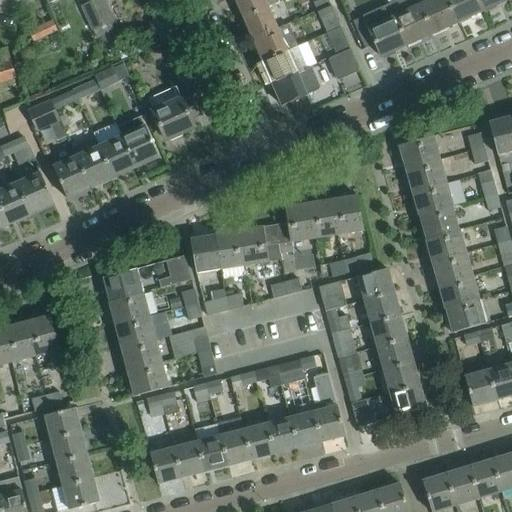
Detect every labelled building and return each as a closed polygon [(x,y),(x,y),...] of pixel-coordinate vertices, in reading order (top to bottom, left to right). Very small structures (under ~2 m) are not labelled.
[(93,0),(83,4),(98,38),(114,31),(110,22),(113,21),(103,0),(93,0)] [(278,2),(277,0),(234,0),(242,17),(266,7),(278,2)] [(328,0),(321,0),(313,4),(316,11),(330,5),(328,0)] [(457,22),(446,0),(428,0),(418,5),(431,34),(432,34),(431,31),(443,26),(444,28),(457,22)] [(482,11),(477,0),(446,0),(457,22),(456,20),(468,14),(469,17),(482,11)] [(506,0),(477,0),(482,11),(483,11),(482,8),(494,3),(495,5),(506,0)] [(334,12),(330,5),(316,11),(319,19),(334,12)] [(431,34),(418,5),(393,16),(406,45),(407,45),(406,43),(418,37),(419,40),(431,34)] [(276,28),(266,7),(242,17),(252,39),(276,28)] [(178,33),(169,13),(149,22),(158,42),(178,33)] [(406,45),(393,16),(367,28),(362,17),(353,21),(364,48),(374,44),(380,57),(381,57),(380,54),(392,49),(393,51),(406,45)] [(29,33),(34,42),(56,31),(52,22),(29,33)] [(287,24),(276,28),(252,39),(261,61),(297,46),(287,24)] [(332,47),(335,54),(338,54),(349,49),(345,41),(340,28),(327,34),(332,47)] [(187,40),(191,49),(200,45),(196,36),(187,40)] [(306,68),(297,46),(261,61),(271,83),(295,72),(296,73),(306,68)] [(0,50),(0,82),(16,77),(8,49),(0,50)] [(125,49),(119,52),(122,58),(128,56),(125,49)] [(359,71),(349,49),(338,54),(348,76),(359,71)] [(174,62),(186,91),(199,85),(189,64),(192,63),(188,55),(174,62)] [(125,66),(113,72),(117,81),(129,76),(125,66)] [(305,95),(296,73),(295,72),(271,83),(281,106),(305,95)] [(77,100),(100,89),(96,79),(73,90),(77,100)] [(54,110),(77,100),(73,90),(50,100),(54,110)] [(152,111),(164,139),(168,138),(169,141),(181,135),(180,132),(193,126),(187,112),(194,109),(189,95),(181,99),(181,98),(152,111)] [(57,114),(54,110),(50,100),(27,110),(33,125),(57,114)] [(511,151),(511,116),(488,122),(497,156),(511,151)] [(140,117),(117,127),(121,135),(135,166),(142,163),(143,164),(158,157),(144,125),(140,117)] [(466,137),(470,151),(483,147),(479,134),(466,137)] [(135,166),(121,135),(99,146),(98,146),(112,176),(119,173),(120,174),(136,167),(135,166)] [(23,136),(0,146),(4,156),(12,153),(18,165),(33,158),(28,146),(27,146),(23,136)] [(432,136),(415,141),(398,146),(405,169),(439,160),(432,136)] [(98,146),(99,146),(95,137),(71,148),(75,156),(76,156),(89,186),(97,183),(97,185),(113,178),(112,176),(98,146)] [(4,157),(4,156),(0,146),(0,163),(1,162),(5,170),(9,168),(4,157)] [(487,161),(483,147),(470,151),(474,164),(487,161)] [(90,188),(89,186),(76,156),(75,156),(52,167),(66,199),(75,195),(90,188)] [(445,183),(439,160),(405,169),(411,193),(445,183)] [(39,172),(16,182),(30,213),(37,210),(38,211),(53,204),(39,172)] [(480,184),(483,197),(496,194),(492,180),(480,184)] [(30,213),(16,182),(0,189),(0,206),(7,223),(14,220),(15,221),(31,214),(30,213)] [(452,206),(445,183),(411,193),(418,216),(452,206)] [(500,207),(496,194),(483,197),(487,211),(500,207)] [(357,196),(332,200),(338,235),(362,231),(357,196)] [(338,235),(332,200),(308,204),(314,239),(338,235)] [(314,239),(308,204),(284,207),(286,223),(274,225),(277,245),(278,244),(279,254),(293,252),(292,242),(314,239)] [(458,230),(452,206),(418,216),(425,239),(458,230)] [(277,245),(274,225),(238,231),(243,266),(268,262),(266,247),(277,245)] [(493,231),(497,244),(509,240),(506,227),(493,231)] [(465,253),(458,230),(425,239),(431,263),(465,253)] [(243,266),(238,231),(214,235),(219,270),(243,266)] [(219,270),(214,235),(190,239),(195,274),(219,270)] [(511,254),(511,249),(509,240),(497,244),(501,258),(511,254)] [(472,276),(465,253),(431,263),(438,286),(472,276)] [(164,261),(170,285),(190,279),(184,256),(164,261)] [(356,257),(342,260),(346,274),(359,270),(356,257)] [(346,274),(342,260),(329,264),(319,267),(321,280),(346,274)] [(102,278),(108,302),(142,293),(136,269),(102,278)] [(387,269),(356,277),(363,301),(393,292),(389,277),(387,277),(385,270),(387,270),(387,269)] [(478,300),(472,276),(438,286),(444,309),(478,300)] [(297,278),(284,282),(287,295),(301,292),(297,278)] [(287,295),(284,282),(270,285),(274,299),(287,295)] [(318,288),(325,313),(335,310),(335,309),(346,305),(340,282),(318,288)] [(180,293),(184,307),(197,303),(193,289),(180,293)] [(224,289),(223,290),(225,297),(228,310),(242,307),(238,294),(225,297),(224,289)] [(228,310),(225,297),(223,290),(210,292),(211,301),(204,303),(207,316),(228,310)] [(393,293),(393,292),(363,301),(370,324),(399,315),(395,300),(393,301),(391,293),(393,293)] [(148,316),(142,293),(108,302),(114,325),(148,316)] [(485,323),(478,300),(444,309),(451,333),(485,323)] [(201,317),(197,303),(184,307),(187,320),(201,317)] [(335,310),(325,313),(331,335),(350,329),(346,316),(337,319),(335,310)] [(399,316),(399,315),(370,324),(376,347),(406,339),(401,323),(400,324),(398,317),(399,316)] [(50,316),(26,322),(35,356),(59,350),(50,316)] [(155,340),(148,316),(114,325),(121,349),(155,340)] [(35,356),(26,322),(3,328),(11,362),(35,356)] [(511,344),(511,322),(500,326),(506,346),(511,344)] [(0,364),(11,362),(3,328),(0,328),(0,364)] [(169,337),(175,360),(196,354),(209,350),(203,328),(169,337)] [(490,328),(477,332),(479,342),(493,338),(490,328)] [(350,330),(350,329),(331,335),(337,358),(356,353),(349,330),(350,330)] [(479,342),(477,332),(463,336),(466,346),(479,342)] [(406,339),(376,347),(382,370),(412,362),(408,346),(406,347),(404,340),(406,339)] [(161,363),(155,340),(121,349),(127,372),(161,363)] [(213,364),(209,350),(196,354),(200,367),(213,364)] [(362,376),(356,353),(337,358),(344,381),(362,376)] [(315,367),(313,357),(299,360),(301,370),(315,367)] [(304,380),(301,370),(299,360),(276,366),(281,385),(304,380)] [(412,362),(382,370),(389,393),(419,385),(414,370),(413,370),(411,363),(412,362)] [(167,387),(161,363),(127,372),(133,396),(167,387)] [(511,395),(511,370),(510,364),(487,370),(495,400),(496,400),(496,398),(503,396),(503,397),(511,395)] [(281,385),(276,366),(252,372),(255,382),(269,379),(270,388),(281,385)] [(495,400),(487,370),(463,377),(472,407),(473,406),(473,405),(480,403),(480,404),(495,400)] [(243,385),(255,382),(252,372),(239,376),(230,378),(238,409),(248,407),(243,385)] [(336,406),(327,374),(313,378),(321,409),(313,411),(320,442),(321,442),(321,440),(328,438),(328,439),(344,436),(337,406),(336,406)] [(365,386),(362,376),(344,381),(350,404),(367,399),(360,401),(356,388),(365,386)] [(218,381),(206,384),(208,394),(223,391),(220,380),(218,381)] [(208,394),(206,384),(192,387),(199,414),(213,411),(211,403),(208,394)] [(419,386),(419,385),(389,393),(395,417),(425,408),(421,393),(419,393),(417,386),(419,386)] [(45,395),(48,408),(62,405),(59,392),(45,395)] [(173,392),(159,396),(162,406),(165,416),(178,413),(176,402),(173,392)] [(32,398),(35,412),(48,408),(45,395),(32,398)] [(148,409),(162,406),(159,396),(146,399),(148,409)] [(373,423),(367,399),(350,404),(356,427),(373,423)] [(80,432),(76,416),(74,417),(72,409),(74,409),(74,408),(44,416),(50,439),(80,432)] [(320,442),(313,411),(289,418),(297,448),(298,448),(297,446),(305,444),(305,445),(320,442)] [(297,448),(289,418),(266,423),(274,454),(275,454),(274,452),(281,450),(282,451),(297,448)] [(274,454),(266,423),(243,429),(251,460),(251,458),(258,456),(258,457),(274,454)] [(251,460),(243,429),(219,436),(227,466),(228,465),(227,464),(235,462),(235,463),(251,460)] [(6,432),(0,433),(0,444),(9,442),(6,432)] [(12,435),(15,448),(25,446),(22,432),(12,435)] [(86,455),(82,439),(80,440),(78,433),(80,432),(50,439),(56,463),(86,455)] [(227,466),(219,436),(196,442),(204,472),(205,471),(204,470),(211,468),(212,469),(227,466)] [(204,472),(196,442),(173,448),(181,477),(181,475),(188,474),(188,475),(204,472)] [(29,459),(25,446),(15,448),(19,462),(29,459)] [(181,477),(173,448),(149,454),(157,484),(158,483),(158,482),(165,480),(165,481),(181,477)] [(511,487),(511,453),(491,460),(501,491),(511,487)] [(92,478),(88,463),(86,463),(84,456),(86,455),(56,463),(62,486),(92,478)] [(501,491),(491,460),(468,467),(478,498),(501,491)] [(478,498),(468,467),(445,474),(455,505),(478,498)] [(433,511),(455,505),(445,474),(421,481),(430,511),(433,511)] [(0,481),(0,507),(1,511),(26,511),(26,508),(19,477),(0,481)] [(98,502),(94,486),(92,486),(90,479),(92,479),(92,478),(62,486),(69,510),(98,502)] [(23,481),(28,500),(38,497),(37,492),(33,479),(23,481)] [(407,511),(399,483),(376,491),(382,511),(407,511)] [(45,490),(37,492),(38,497),(40,505),(49,503),(45,490)] [(382,511),(376,491),(353,498),(357,511),(382,511)] [(42,511),(40,505),(38,497),(28,500),(31,511),(42,511)] [(357,511),(353,498),(330,505),(332,511),(357,511)]
